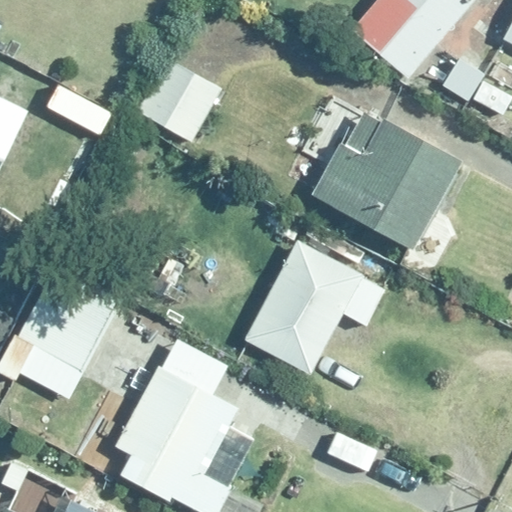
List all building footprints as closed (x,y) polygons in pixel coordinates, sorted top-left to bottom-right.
[(477,0),(365,0),(342,26),(404,82),(477,0)] [(289,42),(207,6),(194,33),(276,70),(289,42)] [(511,7),(496,38),(511,46),(511,7)] [(486,71),(454,49),(434,79),(466,101),(486,71)] [(224,87),(164,52),(131,109),(190,144),(224,87)] [(0,152),(23,107),(0,94),(0,152)] [(462,158),(356,101),(308,190),(413,247),(462,158)] [(386,283),(293,234),(239,336),(306,372),(337,313),(362,327),(386,283)] [(125,298),(59,255),(0,347),(0,372),(12,380),(33,347),(77,374),(125,298)] [(238,402),(158,359),(111,446),(125,453),(116,470),(193,511),(256,511),(264,498),(204,465),(238,402)] [(98,511),(65,495),(55,511),(98,511)]
